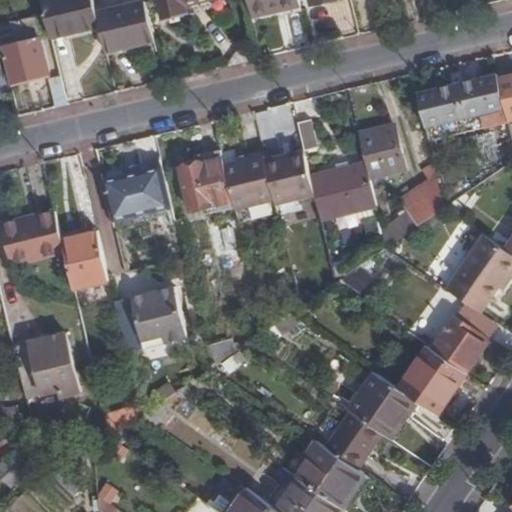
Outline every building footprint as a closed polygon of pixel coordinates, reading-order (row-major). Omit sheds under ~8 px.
[(43,0),(53,40),(102,29),(98,10),(95,0),(43,0)] [(109,53),(157,43),(146,0),(144,0),(98,10),(102,29),(109,53)] [(154,0),(155,3),(160,2),(165,21),(189,16),(187,6),(209,0),(154,0)] [(249,0),(255,22),(304,11),(301,0),(249,0)] [(279,18),(286,48),(309,42),(302,13),(279,18)] [(43,41),(4,50),(13,83),(51,74),(43,41)] [(492,110),(507,106),(501,83),(500,77),(486,80),(487,87),(463,93),(441,97),(440,91),(422,95),(428,124),(447,120),(448,127),(470,122),(493,116),(492,110)] [(62,78),(50,81),(57,109),(69,106),(62,78)] [(486,80),(461,86),(463,93),(487,87),(486,80)] [(511,80),(501,83),(510,121),(511,120),(511,80)] [(463,93),(461,86),(440,91),(441,97),(463,93)] [(470,122),(472,130),(510,121),(507,106),(492,110),(493,116),(470,122)] [(432,139),(472,130),(470,122),(448,127),(447,120),(428,124),(432,139)] [(398,123),(361,131),(369,162),(373,180),(408,172),(398,123)] [(198,159),(200,168),(227,162),(224,153),(198,159)] [(308,153),(286,158),(287,164),(310,158),(308,153)] [(286,158),(268,163),(278,203),(279,207),(319,197),(314,176),(310,158),(287,164),(286,158)] [(268,163),(268,159),(228,169),(237,204),(239,213),(262,207),(278,203),(268,163)] [(195,214),(237,204),(228,169),(227,162),(200,168),(184,171),(195,214)] [(325,223),(381,210),(373,180),(369,162),(314,176),(319,197),(325,223)] [(117,223),(177,209),(168,168),(107,182),(117,223)] [(415,212),(386,230),(390,249),(449,209),(441,178),(407,200),(415,212)] [(265,219),(262,207),(239,213),(242,225),(265,219)] [(16,266),(69,253),(66,241),(60,214),(7,227),(16,266)] [(460,222),(428,270),(452,286),(483,238),(460,222)] [(78,291),(112,283),(112,280),(100,233),(66,241),(69,253),(78,291)] [(511,282),(511,252),(505,247),(490,238),(452,292),(483,314),(501,289),(508,280),(511,282)] [(506,293),(511,283),(511,282),(508,280),(501,289),(506,293)] [(177,287),(117,301),(129,352),(147,347),(145,340),(165,334),(166,341),(188,336),(177,287)] [(437,294),(411,328),(433,346),(460,312),(437,294)] [(460,320),(494,343),(504,329),(471,306),(460,320)] [(460,320),(439,350),(472,374),(494,343),(460,320)] [(70,335),(18,349),(30,398),(63,389),(66,399),(84,394),(70,335)] [(236,342),(210,347),(214,369),(239,352),(236,342)] [(442,417),(471,375),(434,349),(404,391),(418,400),(442,417)] [(392,440),(418,400),(404,391),(377,372),(351,411),(353,412),(385,435),(392,440)] [(377,448),(385,435),(353,412),(329,448),(361,470),(372,456),(368,454),(374,446),(377,448)] [(54,451),(36,433),(0,469),(16,485),(54,451)] [(312,460),(299,477),(304,480),(346,509),(369,475),(361,470),(329,448),(318,441),(307,457),(312,460)] [(372,456),(377,448),(374,446),(368,454),(372,456)] [(134,473),(125,486),(142,497),(151,485),(134,473)] [(293,473),(281,490),(292,498),(304,480),(299,477),(293,473)] [(292,498),(282,511),(283,511),(343,511),(346,509),(304,480),(292,498)] [(283,511),(282,511),(271,504),(250,489),(234,511),(283,511)] [(292,498),(281,490),(271,504),(282,511),(292,498)]
